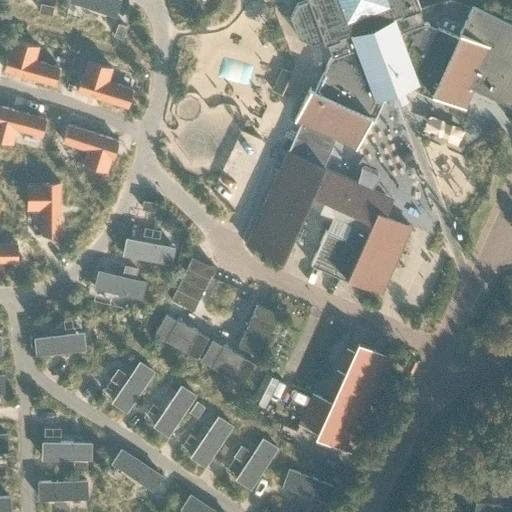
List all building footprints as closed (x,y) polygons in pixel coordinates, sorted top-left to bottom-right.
[(119,0),(79,0),(116,12),(119,0)] [(287,150),(246,243),(282,259),(307,204),(332,215),(351,223),(344,238),(325,229),(310,263),(347,280),(348,278),(380,292),(381,292),(381,291),(380,291),(409,225),(408,225),(407,227),(385,217),(386,215),(385,214),(392,197),(322,165),(334,138),(355,147),(355,148),(356,149),(371,115),(368,114),(375,98),(375,97),(391,91),(395,100),(403,97),(400,88),(416,82),(416,83),(432,90),(431,93),(464,108),(472,92),(473,88),(510,105),(511,100),(511,24),(472,6),(460,31),(459,31),(456,36),(425,22),(423,22),(417,9),(419,8),(416,0),(305,0),(296,4),(290,17),(297,37),(311,43),(322,39),(324,44),(326,43),(331,57),(329,57),(315,89),(309,87),(294,120),(301,123),(289,150),(288,149),(287,150)] [(8,52),(4,69),(54,83),(58,66),(33,59),(37,45),(14,39),(10,53),(8,52)] [(82,73),(77,90),(126,105),(132,88),(107,81),(111,67),(88,60),(84,73),(82,73)] [(243,197),(282,102),(258,93),(219,188),(243,197)] [(0,138),(12,142),(16,128),(41,135),(45,118),(0,105),(0,138)] [(113,157),(119,140),(69,125),(64,142),(89,149),(84,163),(107,170),(112,157),(113,157)] [(403,158),(406,167),(416,164),(413,155),(403,158)] [(27,185),(27,209),(41,208),(41,234),(59,234),(59,182),(41,182),(41,184),(27,185)] [(179,242),(129,232),(126,249),(176,259),(179,242)] [(0,260),(17,261),(17,243),(0,243),(0,260)] [(191,256),(170,299),(193,309),(213,266),(191,256)] [(152,276),(103,263),(98,282),(147,295),(152,276)] [(256,302),(237,346),(260,356),(279,312),(256,302)] [(165,313),(153,334),(196,358),(208,336),(165,313)] [(87,327),(37,331),(39,349),(88,344),(87,327)] [(211,338),(199,360),(242,384),(254,362),(211,338)] [(391,358),(357,343),(331,402),(313,393),(299,423),(317,431),(316,435),(350,450),(391,358)] [(158,366),(143,356),(116,397),(131,406),(158,366)] [(7,369),(0,369),(0,385),(8,385),(7,369)] [(267,373),(254,401),(268,407),(280,379),(267,373)] [(158,422),(172,430),(197,390),(183,381),(158,422)] [(209,461),(237,421),(222,411),(194,450),(209,461)] [(11,427),(0,428),(0,445),(12,445),(11,427)] [(282,442),(266,433),(242,474),(258,484),(282,442)] [(46,434),(45,453),(95,455),(95,436),(46,434)] [(164,474),(122,446),(113,459),(155,488),(164,474)] [(339,479),(292,462),(285,481),(332,498),(339,479)] [(41,476),(42,494),(92,492),(92,474),(41,476)] [(511,511),(511,488),(492,488),(492,491),(476,490),(474,510),(511,511)] [(13,490),(0,491),(0,509),(14,508),(13,490)] [(222,511),(192,493),(182,508),(187,511),(222,511)]
